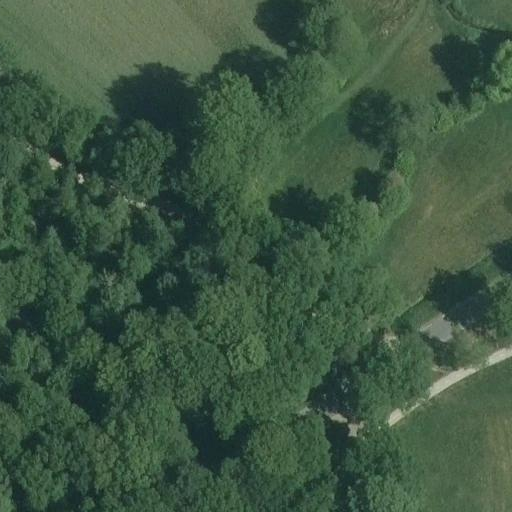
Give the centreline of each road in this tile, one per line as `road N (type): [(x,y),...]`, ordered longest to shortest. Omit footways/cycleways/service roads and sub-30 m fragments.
road 1 (track): [(305,309),(0,390)]
road 2 (track): [(391,362),(376,340),(278,296),(193,221)]
road 3 (tertiary): [(138,511),(202,486),(341,398)]
road 4 (track): [(193,221),(53,168),(0,132)]
road 5 (tertiary): [(341,398),(511,287)]
